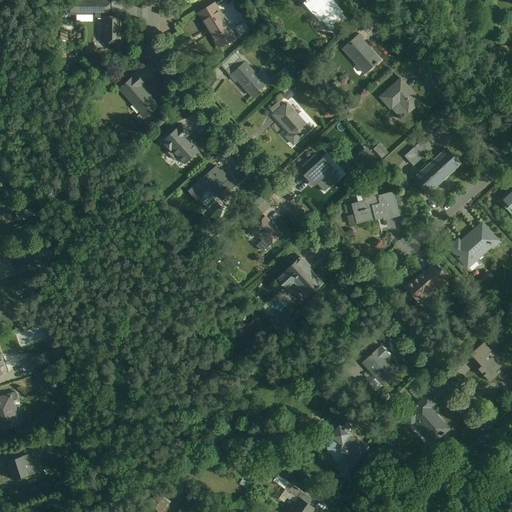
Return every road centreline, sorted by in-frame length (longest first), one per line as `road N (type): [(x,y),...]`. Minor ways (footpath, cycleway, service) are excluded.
road 1 (residential): [(366,286),(152,48),(152,0)]
road 2 (residential): [(365,0),(511,155)]
road 3 (residential): [(497,431),(366,286)]
road 4 (residential): [(511,156),(366,286)]
